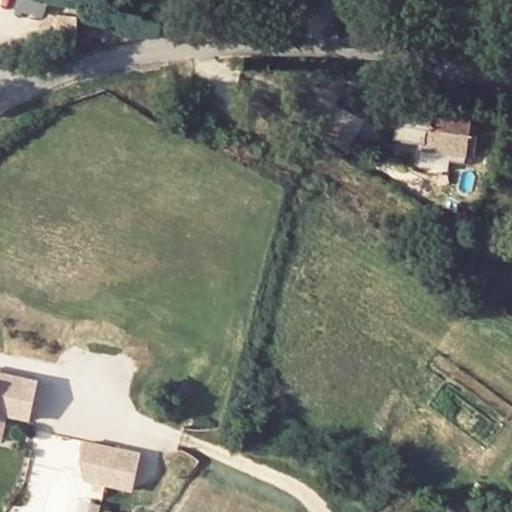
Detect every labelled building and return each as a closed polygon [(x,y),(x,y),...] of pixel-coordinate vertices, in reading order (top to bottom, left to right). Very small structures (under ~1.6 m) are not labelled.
[(79,14),(59,13),(57,39),(78,40),(79,14)] [(400,110),(395,137),(423,142),(422,148),(468,155),(468,152),(472,123),(472,121),(431,116),(400,110)] [(333,121),(324,136),(348,151),(357,136),(333,121)] [(472,123),(468,152),(476,153),(479,125),(472,123)] [(38,390),(0,380),(0,430),(4,432),(6,423),(29,429),(38,390)] [(140,454),(86,444),(81,464),(84,481),(131,491),(140,454)]
